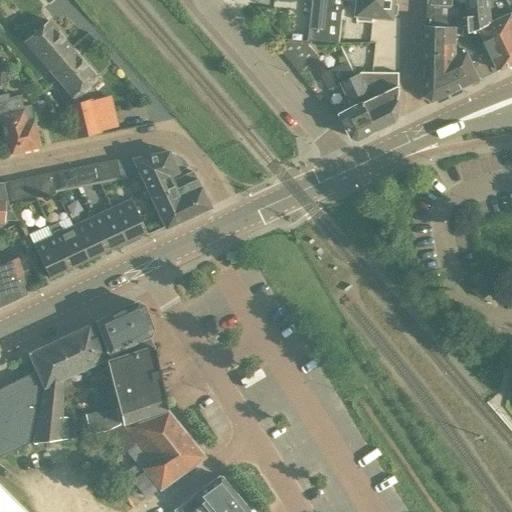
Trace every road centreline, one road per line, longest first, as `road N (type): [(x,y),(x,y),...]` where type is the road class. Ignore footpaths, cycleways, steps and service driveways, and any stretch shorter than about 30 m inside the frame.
road 1 (residential): [(206,177),(188,149),(158,135),(0,166)]
road 2 (residential): [(353,167),(209,0)]
road 3 (residential): [(148,262),(251,438)]
road 4 (tertiary): [(0,333),(148,262)]
road 5 (residential): [(414,0),(410,106),(421,137)]
road 6 (tertiary): [(234,221),(353,167)]
road 7 (residential): [(146,511),(251,438)]
